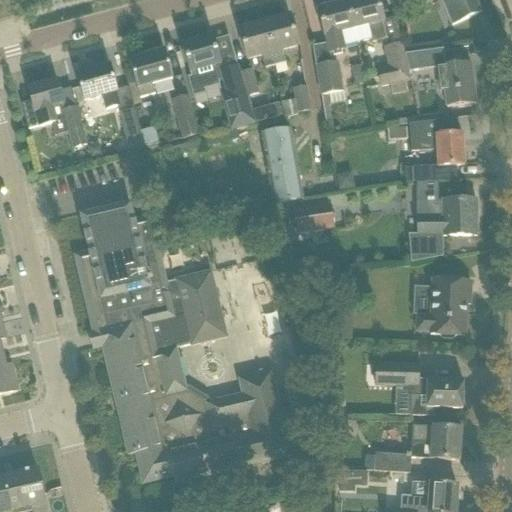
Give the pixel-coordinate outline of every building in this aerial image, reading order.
[(410,83),(408,73),(404,55),(395,19),(383,22),(376,0),(361,0),(347,4),(354,32),(367,28),(372,46),(383,43),(385,49),(382,49),(386,68),(376,70),(380,89),(410,83)] [(441,0),(452,25),(481,14),(474,0),(441,0)] [(340,35),(354,32),(347,4),(318,11),(329,55),(344,51),(340,35)] [(289,18),(264,25),(275,67),(285,64),(282,51),(297,47),(289,18)] [(275,67),(264,25),(239,32),(247,61),(262,57),(265,69),(275,67)] [(247,98),(241,75),(239,75),(237,68),(221,72),(212,39),(197,43),(196,40),(185,43),(185,46),(182,47),(190,78),(187,79),(192,98),(205,94),(204,90),(219,86),(218,82),(222,81),(226,96),(221,98),(231,131),(254,125),(250,112),(246,98),(247,98)] [(154,95),(152,87),(172,81),(169,71),(164,52),(161,53),(161,50),(150,53),(151,56),(129,62),(134,81),(137,91),(140,100),(154,95)] [(404,55),(408,73),(438,69),(441,93),(445,92),(448,109),(475,105),(470,64),(445,67),(443,50),(423,53),(404,55)] [(318,65),(323,97),(329,96),(331,107),(344,104),(338,64),(334,64),(334,62),(318,65)] [(92,66),(76,71),(78,76),(76,77),(83,102),(100,97),(105,112),(119,107),(115,93),(116,93),(109,67),(94,72),(92,66)] [(351,69),(354,86),(364,84),(361,67),(351,69)] [(252,72),(241,75),(247,98),(258,95),(252,72)] [(32,103),(22,106),(30,131),(40,128),(40,129),(51,125),(54,125),(56,124),(56,123),(55,122),(64,119),(66,127),(68,134),(73,150),(87,146),(76,109),(67,112),(64,112),(59,96),(59,93),(56,83),(53,84),(52,80),(42,83),(43,84),(43,87),(35,89),(28,91),(32,103)] [(280,104),(282,117),(310,112),(306,89),(293,91),(295,101),(280,104)] [(171,102),(182,141),(198,137),(187,97),(171,102)] [(264,108),(250,112),(254,125),(268,121),(264,108)] [(120,114),(131,152),(145,149),(134,110),(120,114)] [(449,120),(408,127),(410,157),(436,155),(437,169),(464,167),(462,136),(451,137),(449,120)] [(387,131),(388,143),(407,141),(406,129),(387,131)] [(261,188),(263,198),(258,199),(260,208),(275,206),(276,207),(302,201),(300,191),(290,130),(270,134),(261,135),(272,187),(261,188)] [(192,143),(165,148),(167,155),(194,149),(192,143)] [(99,147),(88,150),(91,162),(102,159),(99,147)] [(403,170),(405,183),(405,185),(425,184),(432,183),(431,168),(403,170)] [(351,175),(336,177),(339,192),(353,189),(351,175)] [(418,238),(408,238),(410,264),(413,264),(426,261),(443,258),(443,241),(442,241),(442,237),(443,237),(443,238),(457,238),(477,238),(476,202),(442,202),(439,202),(417,203),(417,217),(418,238)] [(185,388),(176,349),(189,346),(190,349),(227,340),(210,272),(173,280),(174,283),(166,285),(150,218),(133,222),(129,205),(80,217),(89,254),(74,257),(75,260),(92,334),(88,335),(92,351),(102,348),(116,406),(119,406),(123,426),(121,427),(128,457),(135,455),(142,485),(173,478),(174,485),(241,469),(241,466),(261,461),(261,464),(291,457),(271,372),(238,380),(242,396),(210,404),(209,399),(189,387),(185,388)] [(293,212),(297,235),(333,230),(329,206),(309,209),(293,212)] [(428,336),(444,337),(464,338),(466,306),(469,306),(470,284),(430,282),(429,317),(414,316),(414,334),(428,334),(428,336)] [(288,314),(296,365),(313,362),(309,332),(306,312),(288,314)] [(0,367),(0,396),(17,392),(11,366),(5,367),(0,367)] [(376,386),(407,388),(407,398),(411,398),(410,417),(432,417),(432,410),(442,410),(462,410),(463,382),(443,381),(418,381),(419,367),(377,366),(376,386)] [(412,442),(412,444),(431,445),(430,461),(438,461),(458,463),(460,431),(440,429),(413,427),(412,442)] [(373,472),(409,475),(410,457),(374,454),(374,458),(373,472)] [(13,477),(21,511),(45,511),(36,471),(28,473),(28,472),(23,473),(24,474),(13,477)] [(337,472),(337,482),(348,483),(348,473),(337,472)] [(0,511),(21,511),(13,477),(0,479),(0,511)] [(400,511),(454,511),(457,487),(437,486),(411,484),(410,500),(401,499),(400,511)]
